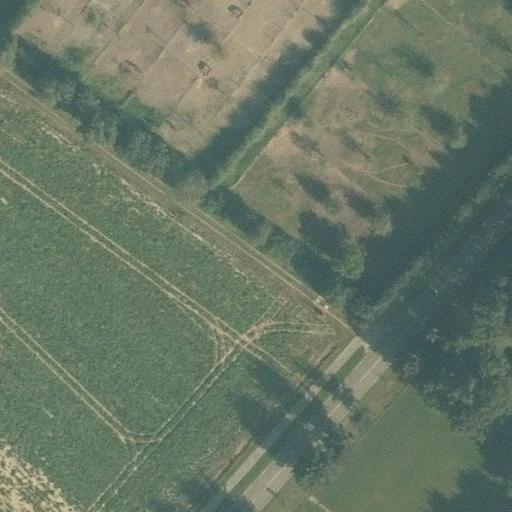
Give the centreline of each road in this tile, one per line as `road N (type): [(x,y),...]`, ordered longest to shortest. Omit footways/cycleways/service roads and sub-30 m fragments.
road 1 (track): [(367,339),(0,70)]
road 2 (tertiary): [(252,511),(511,215)]
